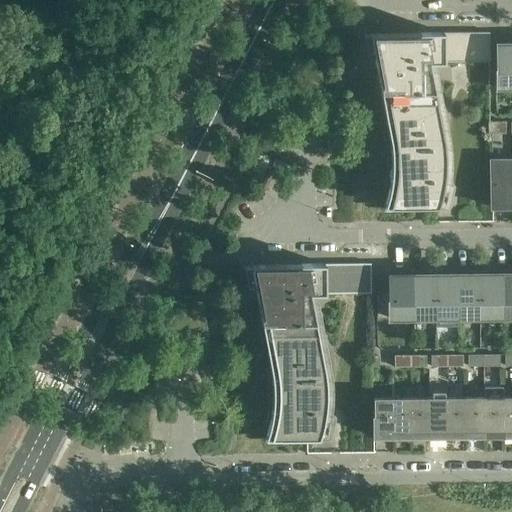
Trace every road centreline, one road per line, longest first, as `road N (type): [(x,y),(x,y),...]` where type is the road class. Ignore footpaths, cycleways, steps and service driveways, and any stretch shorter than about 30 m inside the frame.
road 1 (secondary): [(36,448),(269,0)]
road 2 (unclassified): [(511,464),(66,466),(36,448)]
road 3 (residential): [(511,231),(270,237)]
road 4 (residential): [(511,5),(389,0)]
